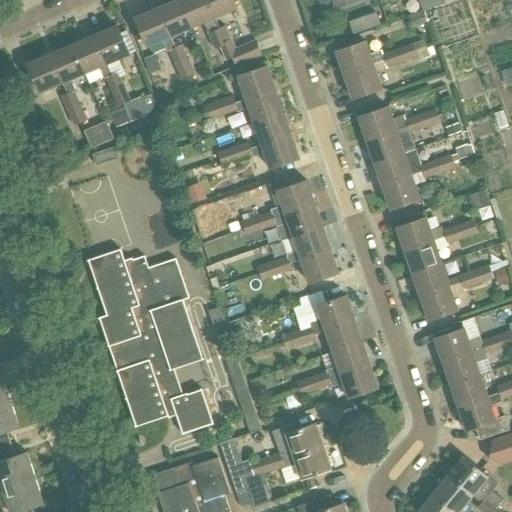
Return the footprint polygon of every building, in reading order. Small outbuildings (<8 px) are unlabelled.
[(171,36),(193,27),(181,0),(177,0),(159,8),(171,36)] [(225,25),(219,28),(207,0),(181,0),(193,27),(203,22),(215,49),(220,48),(221,47),(220,46),(226,43),(225,41),(232,38),(226,26),(225,25)] [(228,25),(223,14),(237,8),(233,0),(207,0),(219,28),(225,25),(226,26),(228,25)] [(332,0),(335,9),(360,0),(332,0)] [(419,0),(423,11),(425,11),(446,3),(444,0),(419,0)] [(169,51),(175,47),(171,36),(159,8),(136,18),(148,46),(162,40),(167,52),(169,51)] [(425,11),(423,11),(408,16),(412,29),(428,23),(425,11)] [(378,12),(363,17),(368,29),(382,25),(378,12)] [(96,35),(108,63),(130,54),(118,26),(96,35)] [(112,74),(108,63),(96,35),(73,45),(85,73),(99,67),(104,79),(105,78),(118,107),(125,104),(112,74)] [(221,47),(220,48),(226,61),(233,58),(236,66),(262,55),(256,40),(236,49),(232,38),(225,41),(226,43),(220,46),(221,47)] [(399,56),(402,55),(399,48),(383,53),(382,50),(370,54),(366,41),(336,52),(345,75),(374,65),(385,61),(399,56)] [(183,64),(181,61),(188,58),(182,44),(175,47),(169,51),(176,67),(183,64)] [(401,63),(417,57),(415,50),(413,44),(399,48),(402,55),(399,56),(401,63)] [(72,79),(85,73),(73,45),(51,54),(63,83),(67,93),(80,123),(88,120),(75,91),(77,91),(72,79)] [(40,92),(63,83),(51,54),(28,64),(40,92)] [(385,61),(387,68),(401,63),(399,56),(385,61)] [(195,74),(188,58),(181,61),(183,64),(176,67),(181,80),(172,84),(173,86),(161,92),(165,101),(192,90),(187,78),(195,74)] [(374,65),(345,75),(353,98),(382,88),(374,65)] [(246,99),(276,89),(268,66),(239,76),(246,99)] [(112,74),(125,104),(132,101),(119,71),(112,74)] [(254,122),(284,112),(276,89),(246,99),(235,103),(233,96),(215,102),(218,109),(221,108),(223,116),(237,111),(237,112),(249,108),(254,122)] [(74,126),(80,123),(67,93),(61,96),(74,126)] [(142,99),(148,113),(156,103),(153,94),(142,99)] [(218,109),(215,102),(202,107),(207,121),(223,116),(221,108),(218,109)] [(367,140),(397,131),(408,127),(410,133),(424,128),(421,121),(424,120),(422,113),(406,119),(405,115),(392,119),(388,107),(359,117),(367,140)] [(421,121),(424,128),(441,123),(440,122),(438,115),(436,109),(422,113),(424,120),(421,121)] [(506,134),(511,131),(511,111),(511,110),(498,115),(506,134)] [(262,144),(291,135),(284,112),(254,122),(262,144)] [(438,115),(440,122),(447,120),(445,113),(438,115)] [(80,145),(88,141),(81,125),(72,128),(80,145)] [(375,163),(404,153),(397,131),(367,140),(375,163)] [(291,135),(262,144),(251,148),(252,156),(253,157),(265,153),(270,168),(299,158),(291,135)] [(236,162),(252,156),(251,148),(249,142),(234,146),(237,154),(234,155),(236,162)] [(96,166),(120,158),(116,146),(92,154),(96,166)] [(223,166),(236,162),(234,155),(237,154),(234,146),(218,152),(223,166)] [(383,185),(412,175),(404,153),(375,163),(383,185)] [(437,167),(440,174),(456,168),(451,154),(437,159),(440,166),(437,167)] [(437,167),(440,166),(437,159),(420,164),(425,179),(440,174),(437,167)] [(412,175),(383,185),(391,209),(420,199),(412,175)] [(274,218),(315,204),(307,180),(278,191),(283,205),(270,209),(271,211),(255,217),(257,223),(260,222),(263,230),(276,225),(274,218)] [(192,186),(197,204),(215,200),(211,181),(192,186)] [(294,237),(323,226),(315,204),(274,218),(276,225),(277,227),(289,223),(294,237)] [(247,235),(263,230),(260,222),(257,223),(255,217),(242,221),(247,235)] [(426,217),(397,228),(405,251),(446,237),(443,230),(442,226),(431,230),(426,217)] [(474,219),(457,225),(460,232),(462,231),(465,238),(478,234),(474,219)] [(241,229),(238,221),(228,224),(231,232),(241,229)] [(448,244),(465,238),(462,231),(460,232),(457,225),(443,230),(446,237),(405,251),(413,274),(442,263),(437,249),(449,245),(448,244)] [(302,260),(331,249),(323,226),(294,237),(298,250),(286,254),(287,256),(291,263),(302,260)] [(125,262),(121,249),(89,260),(107,315),(100,317),(109,346),(113,345),(121,369),(118,370),(137,426),(176,413),(183,434),(213,424),(202,389),(183,395),(174,368),(203,359),(183,300),(190,298),(176,258),(149,268),(145,256),(125,262)] [(331,249),(302,260),(309,282),(339,272),(331,249)] [(276,268),(273,269),(276,276),(293,270),(291,263),(287,256),(274,261),(276,268)] [(262,281),(276,276),(273,269),(276,268),(274,261),(257,266),(262,281)] [(450,286),(442,263),(413,274),(421,296),(450,286)] [(489,265),(472,270),(475,277),(477,276),(480,284),(494,279),(489,265)] [(477,276),(475,277),(472,270),(458,275),(461,282),(463,289),(480,284),(477,276)] [(216,277),(210,279),(214,289),(220,287),(216,277)] [(450,286),(421,296),(429,320),(458,309),(453,295),(464,291),(463,289),(461,282),(450,286)] [(325,329),(355,319),(347,296),(317,306),(321,317),(309,321),(311,325),(281,336),(284,343),(315,333),(325,329)] [(251,434),(262,430),(220,306),(208,310),(251,434)] [(333,352),(362,341),(355,319),(325,329),(333,352)] [(443,362),(473,352),(465,328),(435,338),(443,362)] [(500,342),(503,349),(511,345),(511,331),(511,330),(495,336),(498,343),(500,342)] [(315,333),(284,343),(286,350),(317,340),(315,333)] [(486,355),(503,349),(500,342),(498,343),(495,336),(481,340),(486,355)] [(329,378),(370,364),(362,341),(333,352),(338,366),(326,370),(327,371),(329,378)] [(451,384),(480,374),(473,352),(443,362),(451,384)] [(370,364),(329,378),(327,371),(314,376),(316,383),(313,384),(315,391),(332,385),(332,387),(344,383),(349,397),(378,387),(370,364)] [(459,407),(500,393),(497,385),(496,383),(485,387),(480,374),(451,384),(459,407)] [(0,376),(0,404),(11,401),(2,376),(0,376)] [(302,395),(315,391),(313,384),(316,383),(314,376),(297,381),(302,395)] [(500,393),(502,400),(511,396),(511,383),(511,381),(497,385),(500,393)] [(500,393),(459,407),(467,430),(476,427),(480,440),(510,429),(506,416),(496,419),(491,405),(503,401),(502,400),(500,393)] [(0,447),(12,444),(7,430),(19,426),(11,401),(0,404),(0,447)] [(316,423),(296,430),(294,424),(273,431),(279,451),(280,451),(283,460),(324,446),(316,423)] [(500,465),(511,461),(511,433),(491,440),(500,465)] [(245,479),(240,463),(239,463),(232,439),(220,443),(241,506),(252,503),(253,508),(255,507),(245,479)] [(0,477),(4,489),(36,478),(27,452),(16,456),(12,444),(0,447),(0,477)] [(267,465),(269,472),(285,467),(297,464),(302,479),(331,469),(324,446),(283,460),(280,451),(279,451),(280,454),(267,457),(269,465),(267,465)] [(503,500),(492,491),(498,484),(464,456),(448,475),(472,495),(473,495),(480,502),(482,503),(486,498),(497,508),(498,507),(503,500)] [(231,494),(219,457),(194,466),(193,462),(153,475),(156,485),(160,484),(162,491),(159,493),(165,511),(230,511),(225,496),(231,494)] [(267,465),(269,465),(267,457),(250,462),(249,460),(240,463),(245,479),(264,473),(269,472),(267,465)] [(245,479),(255,507),(273,501),(264,473),(245,479)] [(455,511),(458,511),(472,495),(448,475),(433,494),(455,511)] [(33,511),(32,507),(43,503),(36,478),(4,489),(11,511),(9,511),(33,511)] [(455,511),(433,494),(417,511),(455,511)] [(345,511),(343,503),(334,506),(331,495),(297,506),(299,511),(345,511)] [(493,511),(497,508),(486,498),(482,503),(480,502),(476,508),(481,511),(493,511)]
